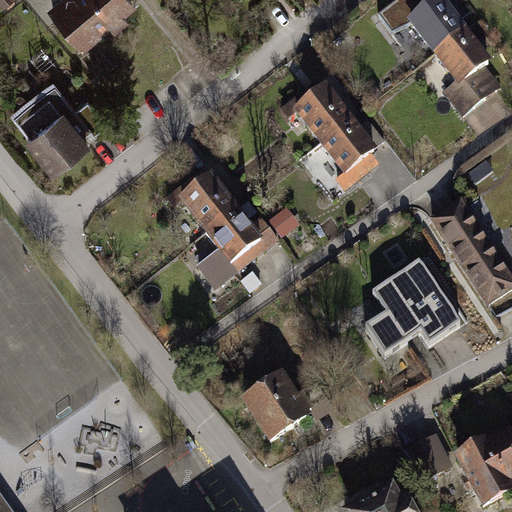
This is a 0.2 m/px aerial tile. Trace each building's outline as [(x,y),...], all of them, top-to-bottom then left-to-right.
[(130,0),(62,0),(54,8),(83,43),(132,2),(130,0)] [(413,25),(437,56),(465,34),(457,24),(471,13),(460,0),(441,0),(438,3),(436,0),(403,0),(379,18),(393,36),(409,27),(413,25)] [(489,66),(465,34),(437,56),(460,86),(448,96),(464,118),(487,100),(484,96),(495,87),(487,77),(488,76),(484,70),(489,66)] [(31,136),(29,137),(55,169),(88,143),(83,136),(91,130),(96,135),(107,126),(88,102),(77,111),(56,84),(15,116),(31,136)] [(298,113),(322,144),(350,123),(326,91),(315,100),(309,92),(283,112),(290,120),(298,113)] [(356,131),(350,123),(322,144),(347,176),(339,183),(346,192),(372,172),(365,163),(375,155),(373,152),(385,143),(368,122),(356,131)] [(183,202),(208,233),(236,212),(211,181),(201,189),(194,180),(169,200),(175,208),(183,202)] [(511,280),(462,204),(434,222),(489,306),(511,290),(511,280)] [(250,230),(236,212),(208,233),(207,234),(222,254),(201,271),(216,291),(278,243),(261,221),(250,230)] [(283,215),(271,225),(282,238),(294,229),(283,215)] [(420,266),(374,296),(387,317),(367,330),(386,359),(422,335),(430,348),(461,328),(420,266)] [(282,381),(246,405),(272,443),(308,419),(307,418),(312,414),(319,423),(334,413),(319,389),(303,400),(302,399),(297,402),(282,381)] [(488,446),(460,461),(485,507),(511,492),(509,486),(511,484),(511,442),(509,438),(490,448),(488,446)] [(437,440),(407,455),(424,480),(450,467),(437,440)] [(393,493),(357,511),(411,511),(408,505),(402,508),(393,493)] [(11,511),(0,496),(0,511),(11,511)]
